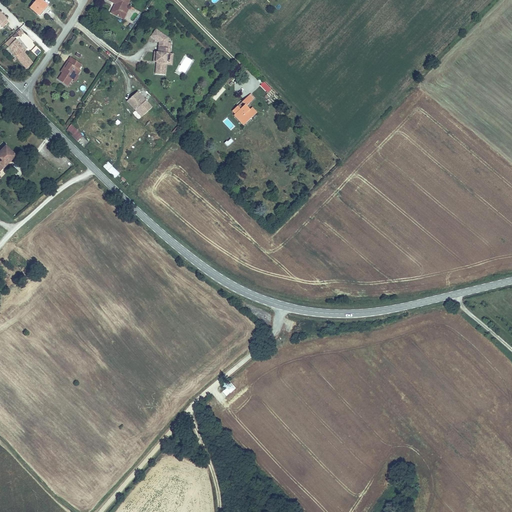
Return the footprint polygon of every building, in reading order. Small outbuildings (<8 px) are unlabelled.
[(40,15),(49,4),(44,0),(36,0),(30,6),(40,15)] [(121,19),(126,8),(130,0),(108,0),(117,5),(113,14),(121,19)] [(53,11),(51,13),(56,20),(59,17),(53,11)] [(9,22),(6,19),(0,25),(3,27),(9,22)] [(155,42),(161,35),(157,32),(152,39),(155,42)] [(169,42),(161,35),(155,42),(159,45),(158,56),(157,55),(155,65),(158,65),(158,68),(156,67),(155,77),(164,78),(167,57),(170,57),(171,47),(168,46),(169,42)] [(8,46),(17,57),(24,51),(26,49),(17,38),(8,46)] [(24,51),(17,57),(26,68),(34,62),(24,51)] [(62,74),(71,61),(70,60),(60,73),(62,74)] [(80,68),(71,61),(62,74),(57,81),(66,88),(70,82),(77,73),(80,68)] [(79,74),(77,73),(70,82),(73,84),(76,80),(75,79),(79,74)] [(267,93),(271,89),(263,81),(259,85),(267,93)] [(136,110),(143,117),(151,110),(137,94),(126,103),(134,112),(136,110)] [(246,102),(251,107),(255,102),(251,98),(246,102)] [(249,109),(251,107),(246,102),(243,106),(246,109),(242,113),(239,110),(234,115),(236,117),(236,118),(241,123),(244,121),(248,125),(258,115),(254,111),(252,113),(249,109)] [(140,119),(143,117),(136,110),(134,112),(140,119)] [(65,131),(77,142),(83,135),(72,124),(65,131)] [(6,146),(0,152),(0,181),(3,179),(0,175),(0,173),(17,156),(6,146)] [(108,161),(103,166),(115,178),(120,172),(108,161)]
